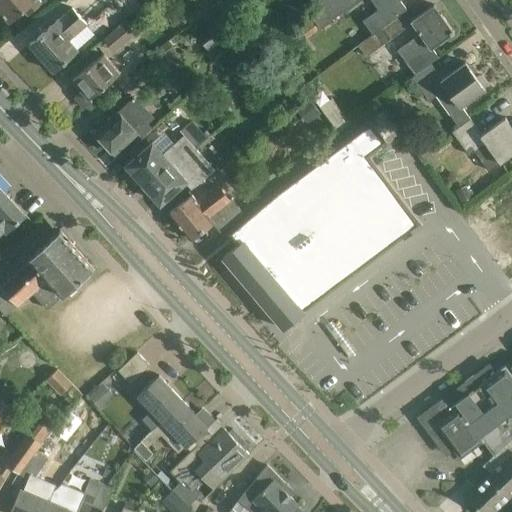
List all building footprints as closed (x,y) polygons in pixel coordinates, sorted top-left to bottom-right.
[(0,0),(0,10),(10,22),(25,9),(29,14),(42,3),(45,0),(0,0)] [(400,0),(317,0),(318,0),(323,8),(332,20),(348,8),(348,9),(360,0),(371,0),(388,23),(399,14),(406,9),(400,0)] [(218,20),(207,5),(194,14),(204,29),(218,20)] [(432,48),(454,32),(434,5),(412,21),(420,33),(397,50),(415,74),(438,57),(432,48)] [(29,44),(53,72),(78,49),(69,39),(86,24),(72,8),(59,19),(57,18),(29,44)] [(323,8),(311,17),(320,29),(332,20),(323,8)] [(366,56),(408,27),(399,14),(388,23),(357,45),(366,56)] [(304,41),(318,30),(309,19),(295,30),(304,41)] [(126,21),(120,26),(129,38),(135,33),(126,21)] [(199,37),(208,50),(230,35),(221,21),(199,37)] [(156,50),(163,61),(176,51),(168,41),(156,50)] [(103,54),(73,79),(82,91),(75,97),(83,108),(92,101),(90,98),(119,73),(103,54)] [(430,101),(448,88),(461,106),(485,89),(483,87),(486,86),(487,82),(482,76),(479,76),(476,77),(466,62),(442,80),(431,64),(439,58),(438,57),(415,74),(416,76),(413,77),(425,94),(430,101)] [(212,93),(224,110),(240,98),(227,82),(212,93)] [(149,121),(154,117),(133,95),(95,133),(98,136),(98,139),(101,143),(104,142),(115,154),(149,121)] [(331,98),(319,107),(338,132),(350,123),(331,98)] [(296,110),(307,124),(321,114),(310,100),(296,110)] [(450,115),(459,127),(471,119),(461,106),(450,115)] [(459,127),(453,131),(470,155),(474,152),(486,144),(499,163),(501,162),(511,153),(511,126),(505,118),(482,135),(471,119),(459,127)] [(239,244),(222,258),(283,328),(305,311),(404,237),(405,239),(423,225),(370,155),(389,141),(372,119),(278,190),(228,232),(239,244)] [(152,143),(127,165),(130,168),(129,171),(133,175),(136,175),(144,184),(142,186),(144,184),(191,142),(196,148),(207,139),(191,121),(180,130),(184,135),(183,136),(175,143),(163,154),(152,143)] [(191,142),(144,184),(152,193),(151,196),(155,200),(158,200),(161,203),(186,180),(192,189),(214,171),(215,170),(196,148),(191,142)] [(25,215),(12,201),(4,192),(5,192),(0,186),(0,234),(5,230),(6,232),(25,215)] [(220,232),(221,231),(244,213),(232,198),(229,200),(218,186),(198,202),(192,194),(170,212),(191,240),(213,223),(220,232)] [(466,187),(456,191),(461,202),(471,198),(466,187)] [(63,296),(94,268),(60,230),(29,258),(30,259),(0,286),(0,309),(5,315),(31,292),(47,309),(63,296)] [(131,383),(135,379),(150,365),(137,352),(118,370),(131,383)] [(511,438),(511,359),(455,402),(458,406),(434,424),(439,429),(435,433),(440,441),(449,443),(460,458),(476,446),(483,441),(493,455),(511,438)] [(61,396),(72,384),(73,384),(58,369),(46,380),(61,396)] [(159,375),(137,396),(161,420),(183,400),(159,375)] [(94,391),(88,396),(101,410),(107,405),(94,391)] [(0,423),(12,412),(0,399),(0,423)] [(161,420),(153,429),(160,436),(161,435),(168,428),(186,446),(190,450),(197,443),(193,439),(205,429),(208,426),(183,400),(161,420)] [(191,451),(170,471),(180,482),(182,480),(194,469),(203,478),(213,489),(226,476),(227,475),(243,459),(249,453),(246,450),(239,443),(237,440),(240,436),(233,428),(228,431),(224,427),(214,438),(205,429),(193,439),(197,443),(190,450),(191,451)] [(8,459),(5,464),(6,464),(10,468),(11,467),(20,474),(36,451),(42,443),(41,442),(33,436),(28,433),(20,444),(10,456),(8,459)] [(154,454),(148,448),(141,441),(134,448),(146,461),(154,454)] [(17,496),(10,511),(11,511),(12,510),(16,511),(44,511),(50,500),(53,492),(54,490),(57,485),(57,483),(35,474),(46,458),(52,451),(42,443),(36,451),(20,474),(28,480),(24,489),(21,488),(17,496)] [(511,454),(491,474),(467,497),(481,511),(492,511),(511,493),(511,454)] [(300,511),(303,510),(298,505),(299,505),(283,489),(287,485),(267,465),(264,469),(239,500),(253,511),(300,511)] [(159,480),(150,470),(142,477),(152,487),(159,480)] [(165,483),(170,479),(161,470),(157,475),(165,483)] [(50,500),(44,511),(89,511),(93,505),(102,483),(92,478),(85,493),(62,483),(54,490),(53,492),(50,500)] [(180,482),(173,489),(189,506),(198,497),(192,489),(182,480),(180,482)] [(103,509),(113,487),(102,483),(93,505),(103,509)] [(176,511),(186,511),(191,508),(189,506),(174,491),(165,499),(176,511)] [(253,511),(239,500),(229,511),(253,511)]
